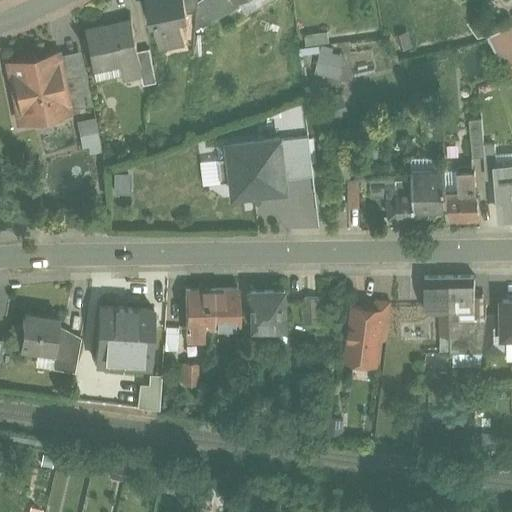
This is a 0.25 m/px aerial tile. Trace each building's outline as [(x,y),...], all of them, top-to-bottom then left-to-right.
[(149,0),(152,12),(155,11),(162,45),(187,39),(181,14),(189,12),(186,0),(149,0)] [(198,0),(186,0),(189,12),(198,10),(198,0)] [(223,0),(230,10),(241,3),(238,0),(223,0)] [(132,21),(84,32),(92,68),(119,62),(122,78),(142,73),(144,73),(139,51),(132,21)] [(511,25),(488,35),(505,67),(511,63),(511,25)] [(302,48),(304,76),(346,72),(344,52),(333,53),(331,30),(306,32),(307,47),(302,48)] [(152,48),(139,51),(144,73),(142,73),(145,85),(160,82),(152,48)] [(54,55),(7,64),(10,79),(18,78),(22,98),(35,95),(39,116),(65,111),(64,105),(57,70),(54,55)] [(84,65),(57,70),(64,105),(75,103),(74,95),(90,92),(84,65)] [(85,153),(102,152),(101,118),(84,118),(85,153)] [(482,118),(470,119),(473,157),(486,155),(482,118)] [(309,135),(281,138),(285,178),(314,174),(309,135)] [(280,137),(230,143),(232,156),(220,157),(223,181),(235,180),(237,193),(253,191),(254,194),(270,192),(270,189),(286,187),(285,178),(281,138),(280,137)] [(511,162),(497,164),(501,213),(511,212),(511,162)] [(437,172),(413,172),(414,188),(415,208),(449,207),(448,188),(446,167),(437,167),(437,172)] [(476,168),(458,169),(460,188),(448,188),(449,207),(450,219),(480,218),(478,187),(477,187),(476,168)] [(360,179),(349,179),(349,207),(361,207),(360,179)] [(415,208),(414,188),(399,188),(398,183),(388,184),(390,215),(399,214),(400,221),(416,220),(415,208)] [(475,275),(450,276),(451,310),(460,310),(475,310),(475,275)] [(450,276),(426,276),(426,310),(442,310),(451,310),(450,276)] [(213,327),(213,288),(186,289),(187,343),(205,342),(205,327),(213,327)] [(238,326),(238,288),(213,288),(213,327),(219,326),(219,336),(231,336),(230,326),(238,326)] [(285,290),(252,290),(252,300),(250,300),(251,313),(252,313),(253,328),(270,328),(270,327),(285,326),(285,290)] [(320,297),(305,297),(306,321),(320,321),(320,297)] [(95,364),(150,367),(154,302),(99,298),(95,364)] [(511,299),(503,300),(503,315),(503,340),(505,339),(511,339),(511,299)] [(392,302),(377,300),(376,308),(379,308),(376,336),(388,338),(392,302)] [(376,308),(355,305),(352,326),(350,325),(349,338),(351,338),(348,359),(376,362),(377,361),(373,360),(376,336),(379,308),(376,308)] [(451,334),(451,310),(442,310),(441,316),(441,334),(451,334)] [(460,310),(451,310),(451,334),(461,334),(460,310)] [(60,317),(24,312),(20,346),(55,350),(60,317)] [(503,315),(487,315),(487,317),(483,349),(482,351),(505,350),(505,339),(503,340),(503,315)] [(472,317),(462,317),(461,334),(451,334),(451,349),(472,349),(472,317)] [(487,317),(472,317),(472,349),(483,349),(487,317)] [(434,321),(420,321),(420,341),(434,341),(434,321)] [(81,337),(68,335),(62,369),(75,371),(81,337)] [(198,362),(184,361),(184,383),(197,384),(198,362)] [(255,384),(238,383),(238,395),(254,396),(255,384)]
